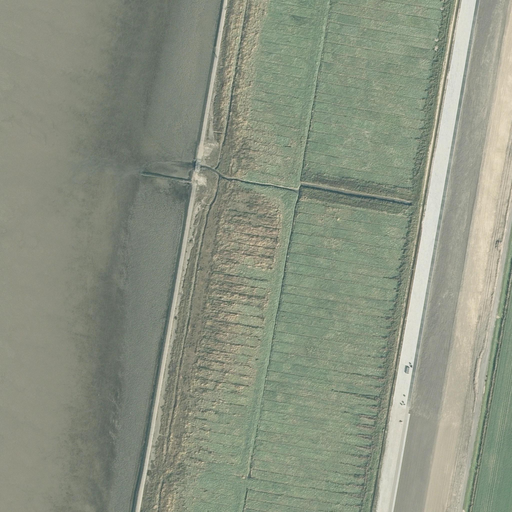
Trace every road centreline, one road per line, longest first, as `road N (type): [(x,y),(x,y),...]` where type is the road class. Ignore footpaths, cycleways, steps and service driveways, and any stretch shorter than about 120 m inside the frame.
road 1 (track): [(484,0),(388,511)]
road 2 (track): [(459,511),(511,219)]
